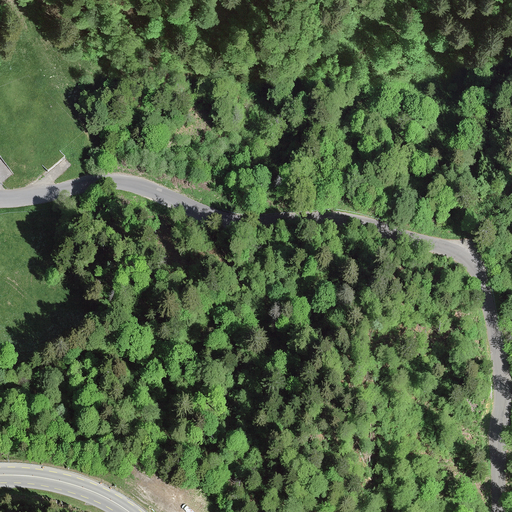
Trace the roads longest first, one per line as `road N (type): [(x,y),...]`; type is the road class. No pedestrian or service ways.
road 1 (tertiary): [(499,511),(499,355),(479,276),(462,256),(347,221),(230,223),(121,182),(0,202)]
road 2 (primary): [(125,511),(62,483),(0,475)]
